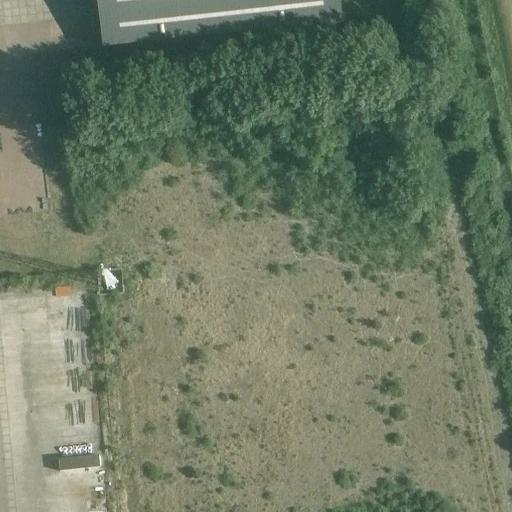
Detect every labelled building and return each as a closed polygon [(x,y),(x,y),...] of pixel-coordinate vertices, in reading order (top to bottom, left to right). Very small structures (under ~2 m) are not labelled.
[(340,0),(97,0),(103,49),(343,22),(340,0)] [(16,48),(1,50),(3,66),(19,64),(16,48)] [(25,115),(25,100),(12,100),(12,116),(25,115)] [(44,249),(43,214),(23,215),(24,250),(44,249)] [(73,304),(53,306),(54,318),(68,317),(70,334),(88,332),(86,317),(74,318),(73,304)] [(96,410),(96,439),(110,439),(110,410),(96,410)] [(105,443),(106,462),(118,461),(117,443),(105,443)]
